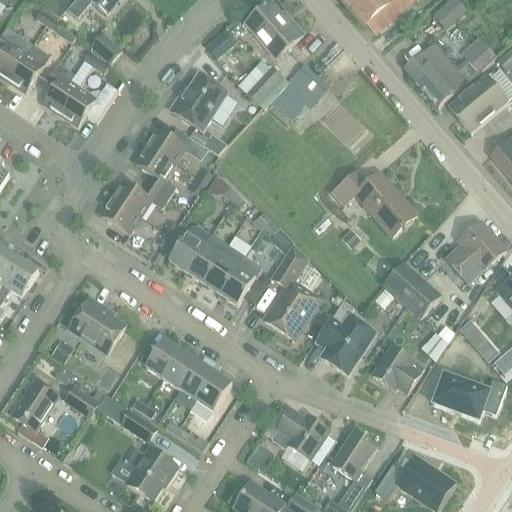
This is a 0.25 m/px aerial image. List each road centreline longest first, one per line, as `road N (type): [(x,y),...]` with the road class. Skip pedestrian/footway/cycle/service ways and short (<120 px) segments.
road 1 (tertiary): [(511,226),(313,0)]
road 2 (residential): [(509,473),(276,381)]
road 3 (residential): [(276,381),(83,260)]
road 4 (residential): [(88,176),(156,72),(227,0)]
road 5 (residential): [(190,511),(276,381)]
road 6 (residential): [(83,260),(0,391)]
